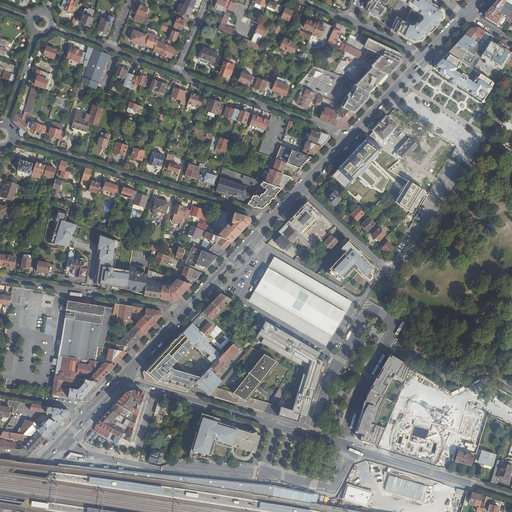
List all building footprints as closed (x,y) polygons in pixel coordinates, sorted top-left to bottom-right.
[(74,10),(77,2),(73,0),(63,0),(62,4),(63,7),(65,8),(65,9),(69,11),(70,8),(74,10)] [(224,0),(225,1),(222,0),(214,0),(212,6),(226,12),(227,9),(230,0),(224,0)] [(233,12),(237,3),(231,0),(230,0),(227,9),(233,12)] [(270,0),(267,6),(274,9),(277,4),(270,0)] [(383,0),(368,0),(366,9),(369,11),(369,12),(382,19),(385,10),(383,9),(385,7),(381,4),(383,1),(383,0)] [(429,33),(436,26),(436,25),(440,21),(445,16),(444,11),(428,0),(401,0),(406,4),(407,3),(412,7),(405,21),(396,17),(390,30),(414,41),(422,40),(426,35),(429,33)] [(511,3),(507,0),(497,0),(497,1),(492,6),(510,17),(511,12),(511,3)] [(145,15),(149,4),(142,1),(135,19),(142,22),(145,15)] [(178,15),(187,19),(189,15),(193,8),(183,4),(180,10),(179,10),(177,15),(178,15)] [(510,17),(492,6),(488,10),(485,13),(486,17),(503,27),(508,20),(510,17)] [(286,7),(280,19),(282,19),(283,17),(289,19),(293,11),(286,7)] [(81,9),(76,20),(85,24),(90,26),(93,18),(92,18),(95,10),(89,8),(87,15),(84,14),(85,11),(81,9)] [(106,13),(104,18),(103,20),(101,19),(97,29),(103,30),(108,32),(114,16),(106,13)] [(225,14),(223,17),(218,28),(234,34),(235,29),(224,25),(228,16),(225,14)] [(184,20),(177,17),(173,27),(180,30),(184,20)] [(303,27),(313,31),(314,29),(317,23),(307,19),(303,27)] [(326,23),(319,20),(317,23),(314,29),(322,32),(320,35),(326,37),(330,28),(325,26),(326,23)] [(334,45),(343,25),(336,22),(327,42),(334,45)] [(266,27),(259,23),(251,41),(257,43),(258,44),(261,35),(262,36),(266,27)] [(277,25),(274,32),(279,34),(282,27),(277,25)] [(295,33),(309,40),(311,36),(299,30),(300,28),(298,27),(295,33)] [(478,27),(470,29),(465,34),(487,47),(494,36),(478,27)] [(143,44),(146,35),(133,30),(129,28),(127,33),(131,35),(130,40),(143,44)] [(175,41),(178,32),(172,30),(169,40),(175,41)] [(152,47),(154,48),(157,41),(159,37),(150,33),(146,44),(152,47)] [(487,47),(465,34),(462,38),(457,43),(476,55),(480,58),(487,47)] [(400,64),(403,60),(402,55),(361,35),(357,42),(368,47),(365,54),(345,44),(345,46),(343,50),(366,62),(390,74),(396,68),(400,64)] [(280,47),(286,49),(290,40),(284,38),(280,47)] [(290,40),(286,49),(291,52),(295,43),(290,40)] [(161,53),(163,54),(167,45),(157,41),(154,48),(153,51),(161,53)] [(476,55),(457,43),(453,47),(450,50),(448,52),(470,66),(474,57),(476,55)] [(167,45),(163,54),(167,55),(171,57),(174,47),(167,45)] [(54,59),(57,49),(47,46),(44,55),(54,59)] [(109,54),(88,46),(86,53),(84,63),(80,83),(96,89),(98,85),(109,54)] [(84,63),(86,53),(71,47),(68,57),(73,59),(71,63),(78,66),(80,62),(84,63)] [(214,62),(218,53),(204,47),(202,51),(201,50),(197,59),(207,63),(208,60),(214,62)] [(441,60),(432,69),(458,87),(483,102),(488,95),(495,83),(470,66),(448,52),(441,60)] [(230,74),(234,65),(224,61),(220,73),(225,75),(226,73),(230,74)] [(381,84),(390,74),(366,62),(355,83),(372,93),(381,84)] [(127,67),(120,64),(117,75),(125,78),(128,69),(126,69),(127,67)] [(511,80),(511,78),(511,72),(511,74),(503,69),(500,74),(511,80)] [(52,75),(37,70),(36,76),(37,76),(34,86),(48,90),(52,75)] [(10,79),(13,80),(15,75),(4,71),(1,81),(8,83),(10,79)] [(249,84),(253,85),(256,77),(242,71),(238,80),(249,84)] [(145,86),(147,79),(144,78),(145,76),(141,74),(138,83),(145,86)] [(265,88),(270,89),(272,83),(258,78),(254,87),(260,89),(264,91),(265,88)] [(153,79),(150,88),(155,90),(163,93),(164,93),(167,84),(153,79)] [(273,96),(276,98),(279,93),(283,83),(276,80),(272,90),(275,91),(273,96)] [(283,83),(279,93),(286,95),(289,85),(283,83)] [(370,95),(372,93),(355,83),(354,85),(350,92),(349,92),(343,106),(345,107),(355,111),(367,99),(368,97),(370,95)] [(39,90),(32,87),(23,115),(26,116),(28,109),(32,111),(39,90)] [(181,103),(185,104),(190,91),(185,89),(185,91),(175,87),(171,96),(182,100),(181,103)] [(311,90),(304,87),(296,103),(300,105),(300,106),(303,107),(303,106),(308,108),(316,93),(311,90)] [(187,106),(200,110),(204,98),(192,94),(187,106)] [(316,104),(320,106),(325,97),(320,95),(316,104)] [(62,108),(65,99),(56,96),(53,105),(62,108)] [(217,113),(221,115),(224,106),(225,104),(221,103),(210,98),(206,109),(217,114),(217,113)] [(137,112),(142,114),(144,107),(135,104),(132,103),(129,102),(127,107),(137,111),(137,112)] [(98,126),(104,108),(94,105),(91,115),(77,111),(71,128),(86,132),(89,123),(98,126)] [(224,115),(238,120),(242,110),(235,108),(234,109),(227,106),(224,115)] [(348,118),(355,111),(345,107),(338,114),(334,113),(335,111),(325,109),(323,113),(322,113),(320,119),(336,124),(343,123),(348,118)] [(23,115),(16,113),(13,121),(21,128),(20,130),(21,135),(25,136),(27,128),(29,121),(32,111),(28,109),(26,116),(23,115)] [(247,120),(250,121),(252,114),(242,110),(238,120),(245,123),(247,120)] [(381,123),(371,134),(382,141),(391,130),(398,136),(407,126),(390,113),(381,123)] [(258,127),(261,118),(254,115),(250,124),(258,127)] [(269,120),(261,118),(258,127),(265,130),(269,120)] [(290,134),(294,122),(290,120),(290,121),(286,132),(290,134)] [(29,121),(27,128),(45,134),(47,127),(29,121)] [(60,147),(62,141),(65,133),(61,132),(63,125),(53,122),(49,134),(60,138),(57,146),(60,147)] [(327,140),(330,137),(329,134),(321,131),(320,133),(313,130),(311,134),(308,133),(306,139),(318,143),(317,144),(322,146),(327,140)] [(106,148),(110,135),(101,133),(98,145),(106,148)] [(212,139),(209,149),(223,154),(229,140),(214,135),(212,139)] [(380,193),(388,179),(370,163),(374,159),(375,159),(377,156),(384,149),(367,139),(331,176),(345,189),(350,183),(352,184),(355,181),(354,180),(357,176),(361,180),(360,181),(366,187),(367,185),(371,189),(372,188),(380,193)] [(410,154),(419,146),(413,140),(400,152),(405,158),(410,154)] [(318,150),(322,146),(317,144),(308,141),(308,142),(304,150),(314,154),(318,150)] [(114,152),(125,156),(128,146),(117,143),(114,152)] [(287,163),(301,168),(306,163),(309,160),(311,157),(304,155),(303,154),(281,146),(276,159),(287,163)] [(142,160),(144,152),(135,148),(131,157),(142,160)] [(164,156),(154,153),(150,164),(155,166),(156,164),(161,166),(164,156)] [(168,154),(164,168),(178,172),(181,166),(171,163),(172,159),(174,160),(175,157),(173,156),(168,154)] [(285,168),(287,163),(276,159),(272,157),(268,168),(270,169),(283,174),(285,168)] [(35,165),(20,160),(17,170),(32,175),(35,165)] [(61,160),(59,167),(56,179),(62,181),(68,162),(61,160)] [(35,165),(32,175),(32,176),(40,178),(41,175),(42,175),(45,165),(36,163),(35,165)] [(196,178),(200,179),(202,173),(198,172),(200,168),(189,164),(186,175),(192,177),(193,178),(195,179),(196,178)] [(56,169),(48,166),(45,175),(46,176),(47,177),(50,178),(51,177),(53,178),(56,169)] [(88,180),(91,169),(86,168),(82,179),(88,180)] [(278,187),(283,174),(270,169),(269,172),(268,172),(266,175),(267,175),(265,182),(278,187)] [(202,173),(200,179),(203,180),(203,182),(214,186),(217,175),(206,172),(205,174),(202,173)] [(259,185),(262,181),(243,174),(242,178),(252,182),(251,184),(257,188),(259,185)] [(288,182),(293,177),(283,174),(278,187),(282,188),(288,182)] [(237,197),(249,201),(253,195),(245,192),(247,187),(220,178),(215,191),(232,196),(234,195),(237,196),(237,197)] [(62,181),(56,179),(51,196),(58,198),(58,197),(60,190),(59,190),(62,181)] [(20,185),(8,181),(2,197),(14,201),(20,185)] [(98,193),(100,184),(92,181),(89,191),(98,193)] [(273,198),(282,188),(278,187),(265,182),(262,181),(259,185),(264,188),(265,187),(267,190),(263,194),(262,193),(260,195),(261,196),(259,198),(258,197),(258,196),(255,195),(255,196),(253,195),(249,201),(247,204),(259,208),(265,207),(273,198)] [(427,192),(408,181),(395,203),(414,214),(427,192)] [(116,197),(120,186),(106,182),(104,189),(113,192),(112,196),(116,197)] [(137,193),(137,191),(124,187),(121,195),(125,196),(124,198),(130,200),(131,198),(135,199),(137,193)] [(341,199),(334,192),(332,194),(330,197),(331,198),(329,200),(335,206),(341,199)] [(148,197),(137,193),(135,199),(134,201),(134,204),(140,206),(145,207),(148,197)] [(153,210),(157,211),(166,213),(169,203),(157,199),(153,210)] [(196,207),(197,202),(193,201),(191,209),(189,215),(201,218),(204,210),(196,207)] [(310,203),(306,203),(300,210),(288,222),(300,233),(315,248),(322,240),(327,235),(324,232),(332,223),(310,203)] [(186,225),(186,223),(189,215),(191,209),(187,208),(186,209),(182,207),(177,205),(172,220),(186,225)] [(222,217),(224,210),(217,208),(215,215),(222,217)] [(351,214),(357,221),(364,214),(357,208),(351,214)] [(67,213),(58,210),(54,221),(56,222),(49,244),(68,247),(72,234),(73,234),(76,226),(64,222),(67,213)] [(242,231),(251,222),(249,218),(229,211),(226,221),(232,223),(234,225),(231,228),(228,225),(222,232),(211,227),(209,233),(231,242),(242,231)] [(368,231),(375,224),(368,218),(362,225),(368,231)] [(206,231),(210,222),(205,220),(203,225),(200,223),(198,227),(206,231)] [(357,221),(351,227),(353,229),(359,223),(357,221)] [(300,233),(288,222),(286,224),(297,235),(300,233)] [(297,235),(286,224),(283,228),(279,232),(282,235),(284,237),(286,236),(293,244),(296,241),(294,239),(297,235)] [(229,244),(231,242),(209,233),(191,226),(188,234),(203,240),(200,247),(219,254),(225,249),(229,244)] [(379,242),(386,235),(379,229),(373,235),(379,242)] [(329,234),(327,235),(322,240),(331,248),(337,241),(329,234)] [(127,289),(129,272),(114,269),(118,242),(109,239),(100,235),(98,250),(100,251),(95,285),(127,289)] [(284,237),(282,235),(278,239),(276,242),(283,249),(290,243),(284,237)] [(393,248),(388,243),(383,249),(388,254),(393,248)] [(212,263),(218,256),(192,247),(185,263),(204,271),(212,263)] [(185,250),(179,248),(176,257),(182,259),(185,250)] [(373,270),(352,251),(333,271),(342,279),(353,267),(366,279),(373,270)] [(169,257),(158,253),(155,262),(165,266),(169,257)] [(0,265),(6,266),(8,256),(8,255),(5,254),(4,255),(0,254),(0,265)] [(31,259),(32,255),(23,254),(21,267),(29,269),(30,265),(33,266),(34,260),(31,259)] [(6,266),(5,273),(9,274),(10,267),(14,267),(16,257),(8,256),(6,266)] [(85,270),(87,271),(87,266),(84,266),(85,259),(74,257),(74,259),(67,258),(65,270),(72,271),(72,274),(82,276),(83,272),(85,272),(85,270)] [(353,302),(274,257),(248,302),(327,347),(353,302)] [(47,273),(48,264),(38,262),(37,271),(47,273)] [(145,267),(142,267),(131,265),(129,272),(134,272),(141,273),(144,273),(145,267)] [(197,278),(202,273),(184,266),(180,280),(192,284),(197,278)] [(155,281),(163,282),(164,275),(148,270),(147,278),(156,280),(155,281)] [(127,289),(145,292),(145,287),(146,286),(147,280),(147,278),(148,275),(144,274),(144,273),(141,273),(134,272),(129,272),(127,289)] [(183,293),(192,284),(180,280),(178,279),(170,288),(162,286),(162,288),(160,298),(173,301),(177,299),(183,293)] [(144,296),(160,298),(162,288),(146,286),(145,287),(145,292),(144,296)] [(231,300),(221,294),(216,299),(212,303),(222,311),(231,300)] [(98,342),(104,307),(68,301),(58,356),(55,375),(80,379),(85,380),(98,382),(104,376),(107,374),(115,365),(106,363),(104,363),(95,362),(98,347),(98,342)] [(104,307),(98,342),(107,343),(112,317),(115,303),(105,301),(104,307)] [(115,303),(112,317),(126,327),(128,325),(127,324),(131,320),(132,312),(133,306),(115,303)] [(222,311),(212,303),(208,308),(203,313),(216,324),(218,322),(214,318),(222,311)] [(143,318),(152,327),(158,320),(163,315),(161,310),(147,308),(145,315),(143,318)] [(216,324),(203,313),(198,318),(193,323),(205,335),(216,324)] [(136,325),(145,333),(149,329),(152,327),(143,318),(136,325)] [(205,335),(193,323),(188,329),(182,334),(214,364),(225,353),(205,335)] [(301,343),(264,323),(255,339),(291,360),(301,343)] [(132,329),(141,337),(143,335),(145,333),(136,325),(132,329)] [(117,344),(132,347),(137,342),(141,337),(132,329),(117,344)] [(214,364),(182,334),(167,350),(167,351),(164,354),(146,373),(147,379),(188,391),(196,383),(214,364)] [(225,353),(214,364),(196,383),(210,395),(217,388),(221,383),(219,380),(223,376),(219,373),(218,375),(217,373),(241,347),(237,342),(236,341),(235,342),(225,353)] [(98,347),(127,352),(130,349),(132,347),(117,344),(107,343),(98,342),(98,347)] [(320,354),(301,343),(291,360),(304,369),(300,388),(315,392),(323,362),(318,359),(320,354)] [(106,363),(115,365),(121,358),(127,352),(98,347),(95,362),(104,363),(106,363)] [(222,389),(216,397),(260,410),(262,402),(248,397),(276,362),(264,355),(234,393),(222,389)] [(411,368),(390,356),(367,396),(362,413),(356,433),(362,435),(360,441),(369,444),(369,443),(379,446),(385,430),(376,427),(377,422),(382,408),(386,400),(385,399),(385,398),(396,378),(405,383),(411,368)] [(79,399),(83,398),(90,391),(98,382),(85,380),(85,383),(78,390),(71,388),(72,386),(79,387),(80,379),(55,375),(52,395),(79,399)] [(394,457),(393,458),(389,463),(386,468),(384,474),(384,480),(385,486),(387,491),(391,496),(396,500),(401,503),(407,504),(413,504),(418,503),(424,501),(428,497),(432,492),(435,488),(436,484),(437,478),(436,472),(434,466),(432,464),(437,460),(440,455),(442,449),(443,444),(443,438),(441,433),(438,428),(435,424),(433,423),(436,422),(439,420),(442,418),(444,415),(446,411),(447,406),(447,401),(446,396),(444,392),(440,388),(436,386),(432,384),(427,384),(422,384),(418,386),(414,389),(410,393),(408,397),(407,402),(407,407),(409,411),(411,415),(412,417),(408,418),(403,420),(398,424),(395,428),(392,433),(390,439),(390,445),(391,451),(394,457)] [(453,396),(465,389),(463,387),(451,393),(453,396)] [(217,388),(210,395),(216,397),(222,389),(217,388)] [(292,412),(281,408),(278,417),(282,418),(298,423),(300,418),(306,420),(315,392),(300,388),(292,412)] [(141,405),(144,394),(133,391),(127,393),(123,397),(115,404),(127,410),(133,413),(134,414),(136,409),(131,406),(134,403),(139,405),(141,405)] [(15,414),(22,402),(8,400),(8,406),(13,407),(12,413),(15,414)] [(263,411),(266,413),(269,404),(262,402),(260,410),(263,411)] [(63,420),(70,413),(68,410),(32,404),(29,410),(34,411),(52,414),(52,416),(45,422),(44,422),(39,427),(37,430),(46,438),(53,432),(63,420)] [(113,407),(110,410),(122,417),(123,417),(127,410),(115,404),(113,407)] [(273,405),(269,404),(266,413),(268,413),(278,417),(281,408),(273,405)] [(10,408),(2,407),(1,416),(9,418),(10,408)] [(96,425),(120,438),(126,426),(123,425),(123,424),(119,422),(121,419),(122,417),(110,410),(106,414),(100,421),(96,425)] [(232,447),(238,429),(212,421),(213,419),(203,416),(202,419),(201,419),(191,454),(206,459),(209,459),(210,456),(209,455),(213,441),(232,447)] [(33,434),(37,430),(39,427),(32,420),(29,422),(26,420),(20,434),(31,435),(33,434)] [(120,438),(130,443),(135,424),(130,422),(128,421),(128,422),(126,426),(120,438)] [(28,439),(31,435),(20,434),(12,433),(13,428),(7,427),(1,436),(1,437),(10,438),(23,440),(24,438),(28,439)] [(249,432),(238,429),(232,447),(256,454),(262,436),(254,434),(253,431),(249,432)] [(42,443),(46,438),(37,430),(33,434),(35,436),(25,446),(24,446),(22,445),(22,447),(15,447),(16,444),(10,443),(10,442),(6,442),(5,448),(33,452),(40,445),(42,443)] [(480,447),(475,462),(479,463),(480,459),(486,461),(494,463),(497,452),(480,447)] [(3,451),(29,457),(33,452),(5,448),(3,448),(3,451)] [(456,461),(463,463),(466,454),(458,451),(456,461)] [(163,455),(158,453),(157,454),(154,453),(152,456),(151,456),(150,457),(149,456),(148,460),(149,460),(149,461),(154,463),(160,465),(163,455)] [(466,454),(463,463),(467,464),(471,466),(474,456),(466,454)] [(498,459),(491,482),(496,484),(499,475),(508,478),(510,473),(511,474),(511,473),(511,470),(511,466),(511,465),(504,463),(504,461),(498,459)] [(159,475),(136,473),(121,472),(106,470),(92,469),(88,469),(80,468),(58,465),(54,469),(55,470),(49,476),(48,476),(46,478),(47,480),(47,481),(106,489),(108,489),(105,511),(104,511),(114,511),(115,503),(120,503),(120,499),(116,498),(117,491),(119,491),(149,496),(149,493),(150,490),(150,489),(150,485),(155,485),(156,480),(180,483),(217,489),(233,491),(249,494),(267,496),(274,497),(274,499),(274,506),(279,507),(282,507),(282,510),(282,511),(281,511),(305,511),(306,506),(306,501),(309,501),(309,497),(305,496),(303,496),(299,496),(292,495),(282,494),(282,490),(283,485),(271,484),(250,483),(219,480),(188,477),(180,477),(159,475)] [(469,504),(474,505),(477,494),(472,492),(469,504)] [(482,511),(483,511),(485,504),(481,503),(483,496),(477,494),(474,505),(478,507),(477,511),(480,511),(482,511)] [(463,498),(451,495),(449,502),(460,506),(463,498)] [(488,511),(490,505),(492,499),(487,497),(485,504),(483,511),(487,511),(488,511)]
